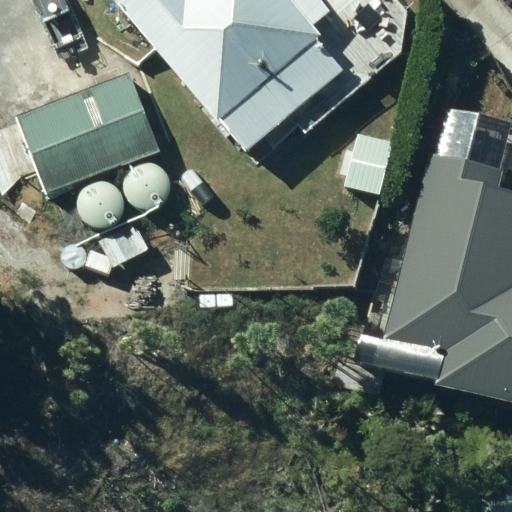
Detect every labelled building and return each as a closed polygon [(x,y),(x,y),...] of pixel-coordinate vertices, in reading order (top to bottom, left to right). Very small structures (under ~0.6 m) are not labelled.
[(118,0),(109,8),(216,132),(220,129),(245,158),(342,76),(308,37),(330,18),(314,0),(118,0)] [(45,201),(160,157),(129,80),(15,124),(45,201)] [(511,183),(483,215),(511,240),(511,183)] [(489,273),(441,272),(440,323),(488,323),(489,273)] [(66,389),(42,405),(54,425),(78,409),(66,389)]
